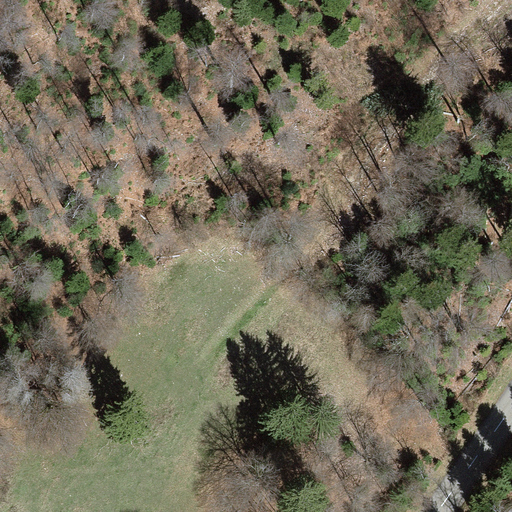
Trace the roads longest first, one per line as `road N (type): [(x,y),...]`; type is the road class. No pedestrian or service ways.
road 1 (track): [(511,4),(279,281)]
road 2 (secondary): [(435,511),(511,406)]
